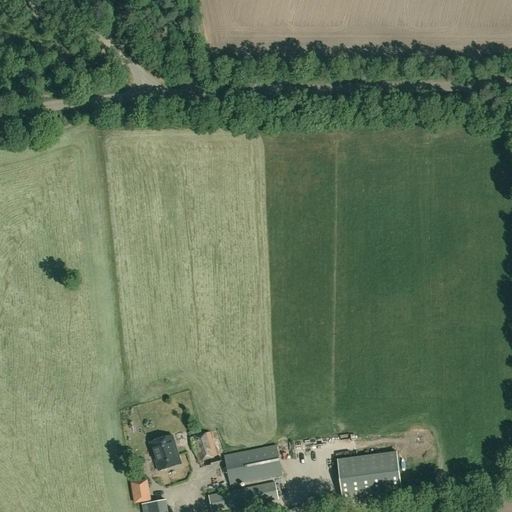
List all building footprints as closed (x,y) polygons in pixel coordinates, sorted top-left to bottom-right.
[(192,439),(199,462),(218,456),(210,433),(192,439)] [(150,442),(159,471),(182,464),(173,435),(150,442)] [(227,456),(225,456),(231,485),(282,475),(276,446),(227,456)] [(397,452),(337,460),(343,500),(402,492),(397,452)] [(147,481),(140,482),(141,490),(148,488),(147,481)] [(275,482),(208,496),(211,511),(214,511),(279,499),(275,482)] [(142,506),(142,511),(168,511),(166,501),(142,506)]
